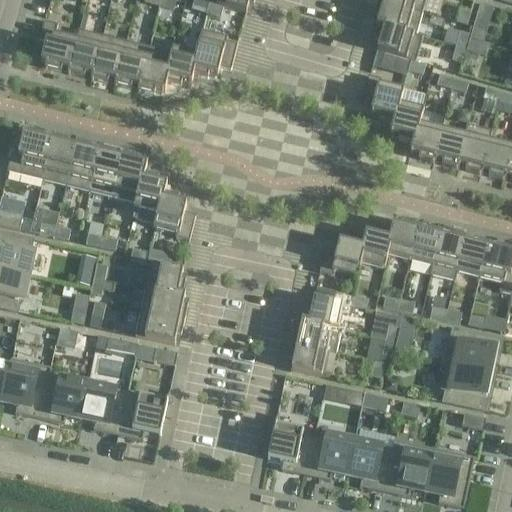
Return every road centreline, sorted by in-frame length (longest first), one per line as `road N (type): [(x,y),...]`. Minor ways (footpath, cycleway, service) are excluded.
road 1 (residential): [(233,508),(284,271),(220,257),(169,495)]
road 2 (residential): [(282,0),(268,48),(338,68),(358,0)]
road 3 (tertiary): [(0,463),(169,495)]
